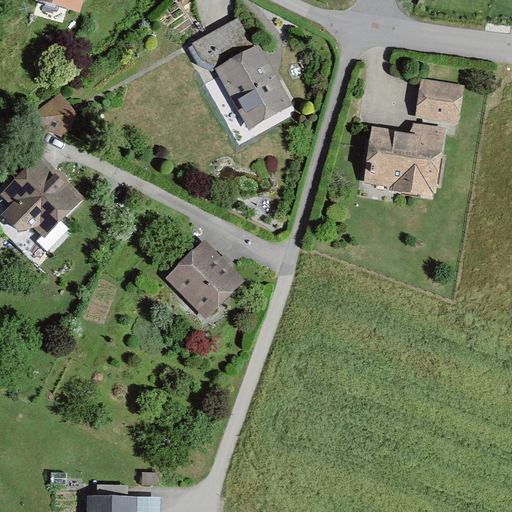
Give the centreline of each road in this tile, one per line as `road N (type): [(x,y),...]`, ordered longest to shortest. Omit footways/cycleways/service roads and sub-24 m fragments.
road 1 (residential): [(47,151),(291,259)]
road 2 (residential): [(210,511),(222,452),(291,259)]
road 3 (residential): [(291,259),(358,40)]
road 4 (residential): [(358,40),(511,64)]
